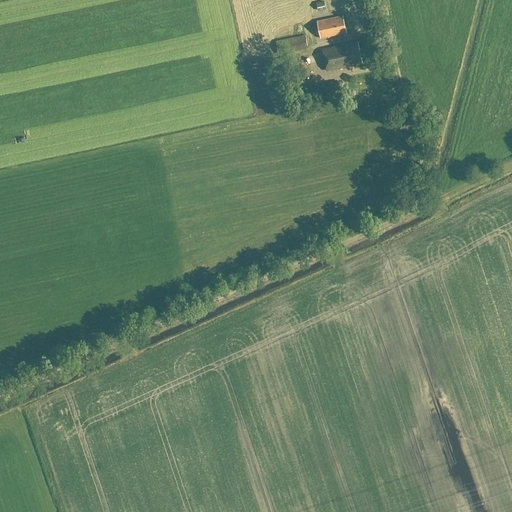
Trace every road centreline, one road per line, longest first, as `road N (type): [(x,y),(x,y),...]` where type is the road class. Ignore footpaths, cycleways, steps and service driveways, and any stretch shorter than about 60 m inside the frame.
road 1 (track): [(511,164),(0,397)]
road 2 (track): [(398,217),(403,125),(378,0)]
